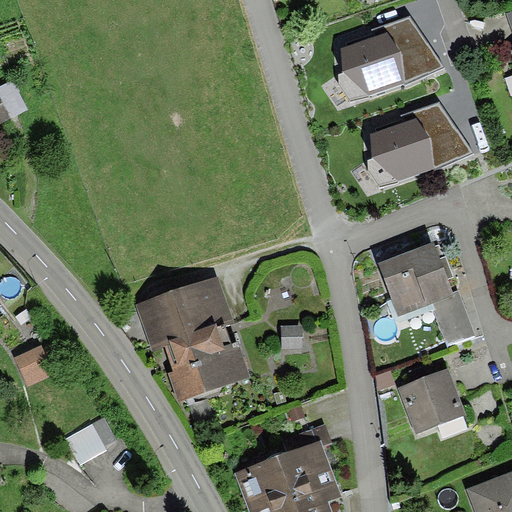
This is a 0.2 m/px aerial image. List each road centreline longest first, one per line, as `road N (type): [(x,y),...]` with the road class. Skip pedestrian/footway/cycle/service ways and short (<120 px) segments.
road 1 (tertiary): [(0,216),(120,358),(213,511)]
road 2 (residential): [(373,511),(330,244)]
road 3 (residential): [(330,244),(433,206),(455,213),(494,336)]
road 4 (residential): [(330,244),(257,0)]
